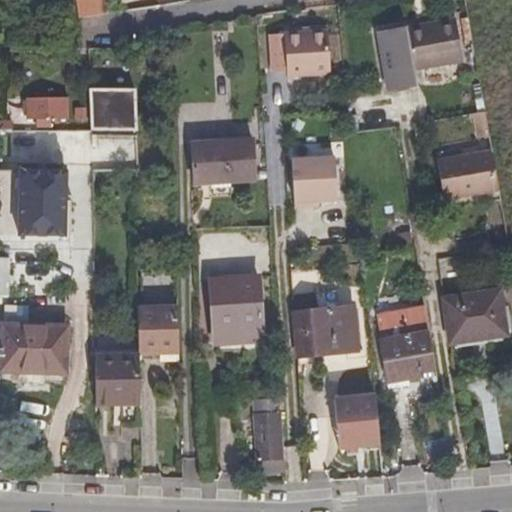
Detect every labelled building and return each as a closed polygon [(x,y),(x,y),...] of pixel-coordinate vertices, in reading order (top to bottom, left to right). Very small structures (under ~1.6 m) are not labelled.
[(111,0),(78,0),(82,20),(114,15),(111,0)] [(322,29),(282,34),(285,75),(326,70),(322,29)] [(454,32),(425,37),(426,43),(407,46),(413,82),(462,73),(454,32)] [(406,40),(407,46),(426,43),(425,37),(406,40)] [(83,92),(84,134),(134,133),(133,90),(83,92)] [(59,97),(20,97),(20,114),(31,114),(32,123),(39,123),(40,115),(59,115),(59,97)] [(134,160),(151,160),(150,104),(133,104),(134,160)] [(166,107),(159,107),(158,117),(166,118),(166,107)] [(190,143),(193,182),(228,181),(253,179),(250,139),(190,143)] [(496,187),(489,147),(434,157),(442,197),(496,187)] [(327,154),(287,158),(292,213),(309,210),(309,203),(333,200),(327,154)] [(3,168),(1,237),(64,239),(66,171),(3,168)] [(174,268),(134,267),(134,285),(174,285),(174,268)] [(261,339),(256,277),(249,277),(207,280),(211,331),(227,330),(238,330),(238,341),(261,339)] [(443,301),(450,344),(505,335),(497,290),(443,301)] [(293,311),(297,355),(354,350),(349,304),(293,311)] [(176,351),(175,307),(135,306),(136,337),(136,352),(176,351)] [(434,368),(423,309),(376,316),(377,329),(385,383),(419,377),(418,370),(434,368)] [(65,330),(2,327),(1,371),(63,373),(65,330)] [(119,424),(138,424),(136,358),(90,356),(91,404),(118,405),(119,424)] [(434,368),(418,370),(419,377),(435,375),(434,368)] [(371,395),(322,396),(323,451),(372,450),(371,395)] [(256,472),(282,472),(279,413),(253,414),(256,472)]
